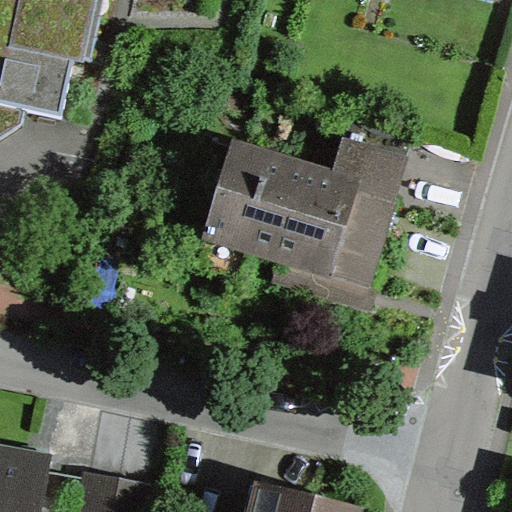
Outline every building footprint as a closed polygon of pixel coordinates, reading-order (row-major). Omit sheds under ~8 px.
[(0,0),(0,106),(3,105),(63,118),(76,58),(64,56),(75,0),(0,0)] [(358,191),(394,202),(413,137),(351,119),(334,175),(360,183),(358,191)] [(233,145),(205,239),(281,261),(276,277),(297,284),(303,266),(369,286),(394,202),(358,191),(360,183),(334,175),(233,145)] [(303,266),(297,284),(364,304),(369,286),(303,266)] [(0,511),(39,511),(47,466),(0,457),(0,511)] [(146,511),(151,485),(89,475),(82,511),(146,511)] [(361,511),(257,485),(250,511),(361,511)]
